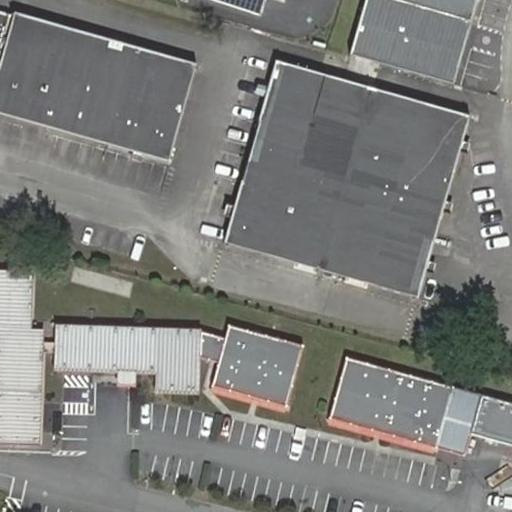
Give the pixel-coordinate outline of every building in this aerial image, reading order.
[(466,20),(473,22),(479,0),(368,0),(362,25),(456,54),(466,20)] [(0,117),(166,165),(193,68),(0,10),(0,117)] [(225,244),(422,298),(471,119),(280,60),(225,244)] [(0,398),(45,399),(44,356),(44,350),(44,337),(30,337),(31,273),(0,272),(0,398)] [(289,401),(305,340),(230,321),(224,342),(201,336),(202,354),(220,358),(214,382),(289,401)] [(57,356),(58,376),(160,373),(160,391),(203,390),(202,354),(201,336),(201,326),(57,330),(57,350),(44,350),(44,356),(57,356)] [(439,440),(454,379),(347,352),(332,413),(439,440)] [(467,447),(483,386),(454,379),(439,440),(467,447)] [(0,448),(44,449),(45,399),(0,398),(0,448)]
